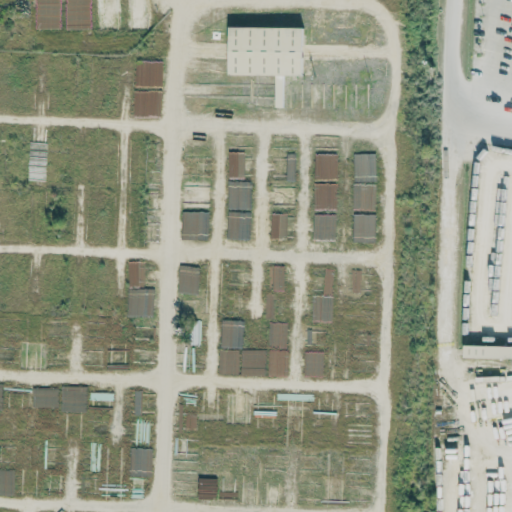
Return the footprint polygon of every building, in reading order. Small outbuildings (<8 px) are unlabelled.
[(119,28),(119,12),(115,12),(115,2),(118,2),(118,0),(94,0),(94,10),(103,10),(103,16),(95,16),(95,27),(119,28)] [(124,0),(124,28),(149,28),(149,0),(124,0)] [(227,75),(301,76),(302,28),(227,27),(227,75)] [(374,182),(353,183),(353,211),(375,211),(374,182)] [(233,212),(233,232),(249,232),(248,212),(233,212)] [(198,293),(199,269),(178,268),(177,293),(198,293)] [(511,346),(463,346),(463,358),(511,359),(511,346)] [(43,468),(54,468),(54,440),(43,440),(43,468)]
